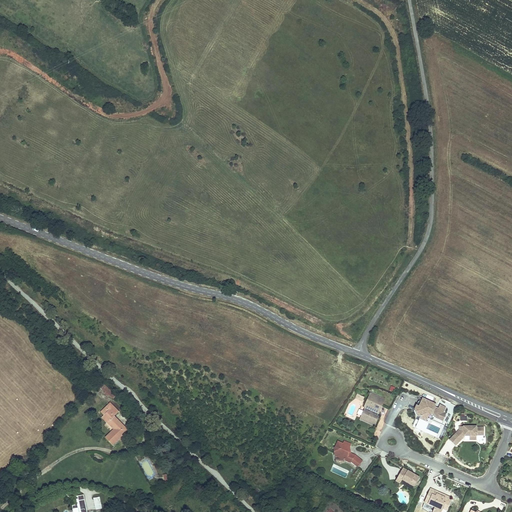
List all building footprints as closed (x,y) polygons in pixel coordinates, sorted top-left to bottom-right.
[(117,394),(105,384),(101,388),(105,392),(104,393),(108,396),(109,395),(113,398),(117,394)] [(384,400),(370,394),(364,407),(366,407),(364,412),(362,416),(361,416),(367,419),(366,419),(376,424),(378,419),(379,418),(376,417),(377,414),(378,415),(379,412),(384,400)] [(436,405),(422,399),(421,403),(418,401),(414,410),(416,415),(421,417),(421,415),(425,414),(429,416),(431,415),(435,416),(434,417),(442,421),(445,415),(443,413),(445,407),(440,405),(438,409),(435,407),(436,405)] [(112,415),(117,410),(110,403),(101,413),(104,416),(107,419),(107,423),(114,430),(105,439),(112,446),(122,436),(120,435),(119,434),(121,433),(122,434),(126,429),(113,416),(112,415)] [(367,419),(361,416),(360,420),(375,426),(376,424),(366,419),(367,419)] [(425,422),(416,421),(414,432),(423,434),(425,422)] [(456,434),(449,441),(455,446),(462,439),(460,438),(461,436),(464,436),(469,436),(476,436),(476,435),(483,435),(484,435),(484,428),(476,428),(476,427),(459,427),(459,430),(459,432),(457,435),(456,434)] [(350,447),(351,444),(344,441),(343,444),(338,442),(335,448),(334,448),(335,456),(341,455),(344,458),(344,459),(346,460),(346,461),(350,463),(351,462),(358,467),(362,461),(355,456),(351,454),(349,453),(348,449),(349,449),(350,447)] [(341,455),(335,456),(335,460),(337,463),(340,464),(343,463),(344,461),(344,459),(344,458),(341,455)] [(403,468),(398,477),(402,480),(414,487),(419,478),(403,468)] [(438,492),(434,491),(432,495),(429,494),(424,503),(432,506),(433,505),(436,506),(435,508),(433,511),(440,511),(442,509),(444,504),(449,506),(451,501),(448,499),(449,497),(444,495),(443,497),(437,494),(438,492)] [(86,511),(83,495),(77,496),(78,499),(79,506),(78,506),(77,505),(72,506),(73,511),(86,511)] [(93,499),(96,510),(102,508),(100,497),(93,499)] [(347,511),(334,498),(320,511),(347,511)]
